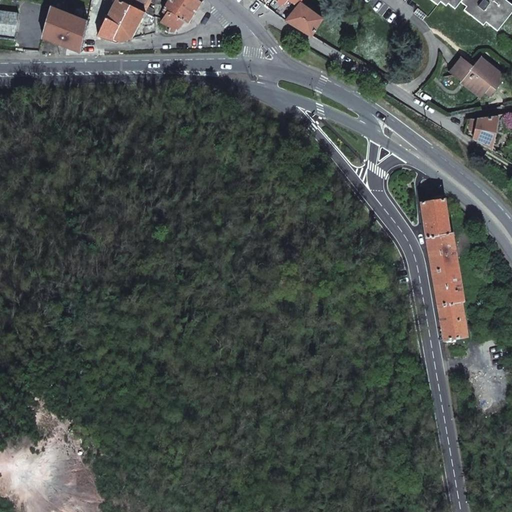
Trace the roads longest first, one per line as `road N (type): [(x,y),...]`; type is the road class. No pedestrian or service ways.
road 1 (tertiary): [(460,511),(409,243)]
road 2 (residential): [(443,120),(265,14),(235,9)]
road 3 (secondary): [(205,72),(0,75)]
road 4 (secondary): [(511,235),(485,192),(366,108)]
road 5 (tertiary): [(282,97),(409,243)]
road 6 (secondary): [(401,152),(511,246)]
road 7 (unknown): [(235,9),(180,42),(112,48)]
